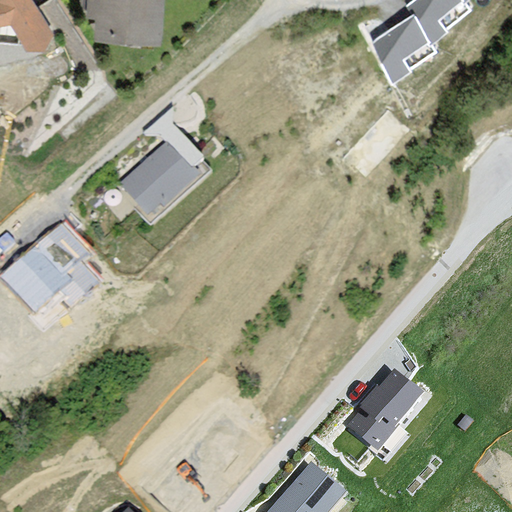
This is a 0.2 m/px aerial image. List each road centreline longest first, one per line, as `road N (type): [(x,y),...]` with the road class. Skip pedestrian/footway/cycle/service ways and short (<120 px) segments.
road 1 (residential): [(505,181),(357,368),(227,511)]
road 2 (residential): [(280,0),(61,188)]
